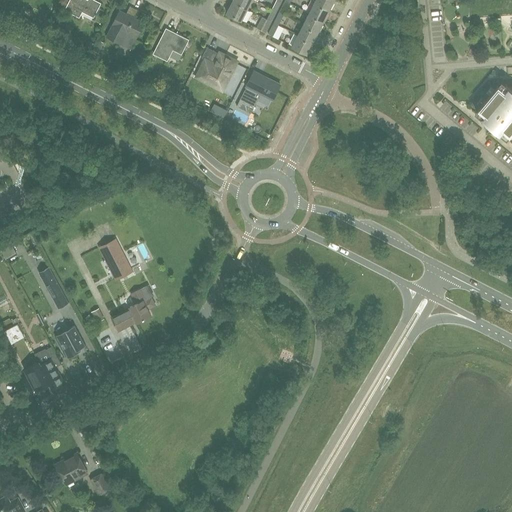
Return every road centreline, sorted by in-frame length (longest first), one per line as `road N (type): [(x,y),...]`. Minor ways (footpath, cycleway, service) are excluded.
road 1 (unclassified): [(240,511),(313,369),(318,341),(317,323),(296,289),(238,258)]
road 2 (unclassified): [(0,436),(193,332),(238,258)]
road 3 (primary): [(422,293),(291,511)]
road 4 (primary): [(309,511),(415,332)]
road 5 (tertiary): [(151,121),(0,45)]
road 6 (tertiary): [(443,268),(293,202)]
road 7 (tertiary): [(283,219),(422,293)]
road 8 (residential): [(328,80),(198,15)]
